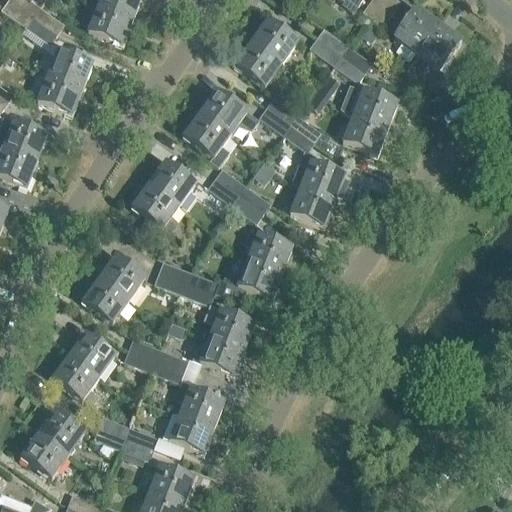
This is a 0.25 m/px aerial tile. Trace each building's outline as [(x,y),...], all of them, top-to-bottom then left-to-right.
[(20,0),(12,0),(8,6),(32,23),(39,14),(20,0)] [(103,0),(98,13),(132,26),(142,1),(141,0),(103,0)] [(364,0),(349,0),(343,9),(353,16),(364,0)] [(372,24),(389,0),(375,0),(363,17),(372,24)] [(400,6),(391,0),(389,0),(372,24),(383,31),(400,6)] [(32,23),(8,6),(1,16),(25,33),(32,23)] [(122,52),(132,26),(98,13),(88,38),(122,52)] [(417,59),(439,29),(416,13),(395,43),(417,59)] [(63,31),(39,14),(32,23),(56,41),(63,31)] [(56,41),(32,23),(25,33),(49,50),(56,41)] [(267,27),(251,49),(257,54),(281,71),(297,48),(267,27)] [(461,45),(439,29),(417,59),(439,75),(461,45)] [(323,34),(316,44),(340,61),(347,51),(323,34)] [(340,61),(316,44),(309,54),(333,71),(340,61)] [(281,71),(257,54),(251,49),(235,72),(265,94),(281,71)] [(10,51),(6,56),(13,61),(16,56),(10,51)] [(347,51),(340,61),(364,78),(371,68),(347,51)] [(57,57),(47,82),(82,96),(92,71),(57,57)] [(364,78),(340,61),(333,71),(357,88),(364,78)] [(82,96),(47,82),(37,108),(72,121),(82,96)] [(0,92),(0,107),(5,111),(12,102),(0,92)] [(305,110),(317,119),(327,105),(315,96),(305,110)] [(362,96),(353,122),(387,135),(397,109),(362,96)] [(216,98),(199,120),(230,142),(237,131),(248,135),(254,126),(245,120),(246,119),(216,98)] [(273,104),(266,114),(290,131),(297,121),(273,104)] [(290,131),(266,114),(259,124),(283,141),(290,131)] [(230,142),(199,120),(183,143),(212,164),(209,168),(218,174),(229,158),(222,153),(230,142)] [(322,139),(297,121),(290,131),(314,149),(322,139)] [(387,135),(353,122),(343,148),(377,161),(387,135)] [(0,140),(0,153),(2,154),(36,168),(46,142),(16,131),(17,129),(3,123),(0,130),(4,131),(0,140)] [(292,191),(301,194),(335,207),(338,200),(342,201),(348,186),(343,184),(345,181),(321,172),(321,168),(308,158),(314,149),(290,131),(283,141),(305,157),(292,191)] [(36,168),(2,154),(0,159),(0,183),(26,194),(36,168)] [(165,169),(149,191),(179,213),(195,190),(165,169)] [(222,175),(215,185),(239,202),(246,192),(222,175)] [(239,202),(215,185),(208,195),(232,212),(239,202)] [(179,213),(149,191),(133,214),(147,224),(141,233),(163,249),(177,229),(170,224),(179,213)] [(271,210),(246,192),(239,202),(263,220),(271,210)] [(325,233),(335,207),(301,194),(291,220),(325,233)] [(263,220),(239,202),(232,212),(256,230),(263,220)] [(248,267),(283,280),(292,254),(258,241),(251,239),(247,250),(254,253),(248,267)] [(115,263),(99,285),(129,307),(145,284),(115,263)] [(163,267),(158,279),(186,290),(191,278),(163,267)] [(283,280),(248,267),(238,293),(273,306),(283,280)] [(219,289),(191,278),(186,290),(215,301),(219,289)] [(186,290),(158,279),(154,290),(182,301),(186,290)] [(99,285),(82,308),(113,330),(129,307),(99,285)] [(215,301),(186,290),(182,301),(211,312),(215,301)] [(215,331),(210,343),(245,357),(255,331),(221,318),(222,315),(215,312),(213,317),(208,315),(203,326),(215,331)] [(85,340),(68,363),(99,385),(115,362),(85,340)] [(235,383),(245,357),(210,343),(205,356),(199,353),(195,364),(194,364),(193,366),(235,383)] [(133,345),(129,356),(156,367),(161,355),(133,345)] [(190,367),(161,355),(156,367),(185,378),(190,367)] [(129,356),(124,367),(152,378),(156,367),(129,356)] [(99,385),(68,363),(52,385),(82,407),(83,407),(92,413),(98,405),(91,396),(99,385)] [(185,378),(156,367),(152,378),(181,389),(185,378)] [(215,434),(225,408),(219,406),(220,404),(216,403),(215,404),(201,399),(202,396),(184,390),(178,405),(185,407),(180,421),(215,434)] [(55,418),(38,440),(68,462),(85,440),(55,418)] [(180,421),(176,419),(174,418),(164,444),(205,460),(215,434),(180,421)] [(103,423),(99,434),(126,445),(131,434),(103,423)] [(126,445),(99,434),(94,446),(122,456),(126,445)] [(159,445),(131,434),(126,445),(155,456),(159,445)] [(68,462),(38,440),(22,463),(52,485),(68,462)] [(155,456),(126,445),(122,456),(151,467),(155,456)] [(160,473),(150,498),(184,511),(195,486),(160,473)] [(184,511),(150,498),(144,511),(184,511)] [(0,511),(32,511),(1,500),(0,502),(0,511)] [(73,500),(68,511),(100,511),(101,511),(73,500)] [(32,511),(49,511),(36,502),(32,511)]
